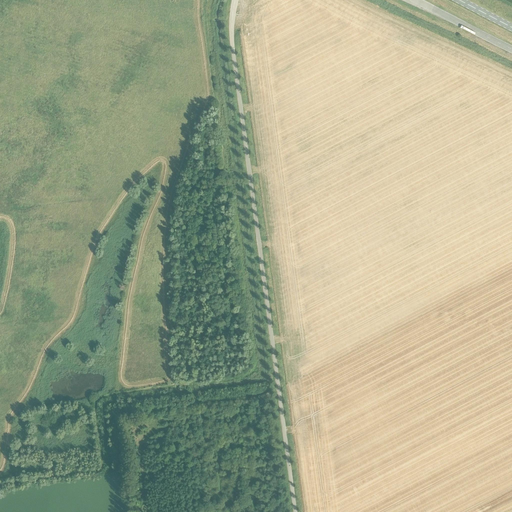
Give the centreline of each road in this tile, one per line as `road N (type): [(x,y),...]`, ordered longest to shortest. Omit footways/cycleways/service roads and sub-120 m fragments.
road 1 (unclassified): [(295,511),(232,48),(234,0)]
road 2 (track): [(213,0),(226,156),(197,256),(206,306),(192,349),(193,386)]
road 3 (track): [(0,479),(99,463),(94,403),(104,395),(193,386)]
road 4 (track): [(193,386),(195,436),(215,459),(223,511)]
